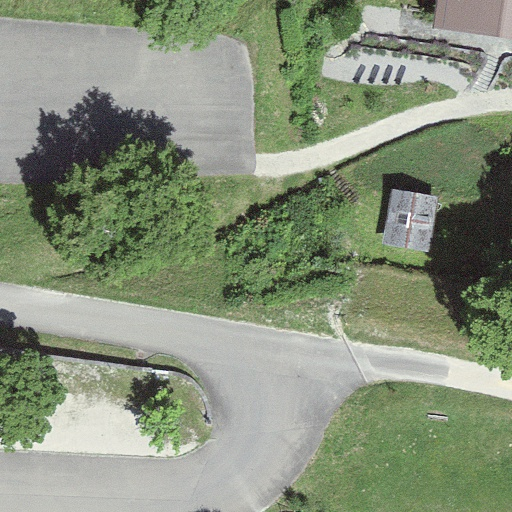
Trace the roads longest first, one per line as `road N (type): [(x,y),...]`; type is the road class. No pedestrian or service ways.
road 1 (track): [(250,174),(511,106)]
road 2 (track): [(511,399),(270,363)]
